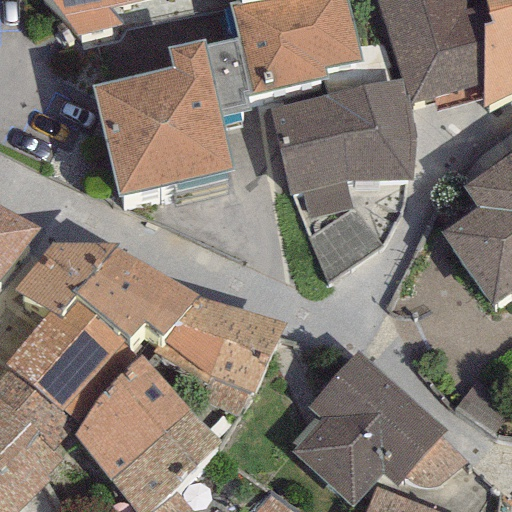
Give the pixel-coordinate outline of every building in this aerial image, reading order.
[(58,0),(92,55),(137,46),(125,29),(254,9),(252,0),(58,0)] [(252,0),(254,9),(259,34),(360,9),(357,0),(252,0)] [(444,117),(500,105),(510,44),(503,22),(477,23),(480,0),(392,0),(413,72),(428,121),(444,117)] [(511,0),(496,0),(503,22),(510,44),(500,105),(495,130),(511,119),(511,0)] [(360,9),(259,34),(277,109),(378,84),(360,9)] [(378,84),(277,109),(303,178),(310,234),(356,223),(354,202),(426,200),(428,121),(413,72),(378,84)] [(236,78),(126,108),(156,217),(266,187),(236,78)] [(511,161),(454,201),(472,228),(440,249),(488,319),(511,302),(511,161)] [(142,358),(96,315),(120,292),(140,274),(70,268),(30,314),(65,336),(18,386),(80,440),(103,417),(94,407),(142,358)] [(184,368),(223,321),(151,281),(120,292),(96,315),(142,358),(175,378),(184,368)] [(270,415),(300,346),(223,321),(184,368),(270,415)] [(455,456),(371,374),(320,426),(335,441),(307,470),(349,511),(381,511),(398,495),(408,504),(455,456)] [(185,511),(235,466),(156,381),(77,454),(131,511),(185,511)] [(50,454),(0,412),(0,511),(55,511),(62,506),(31,470),(50,454)]
